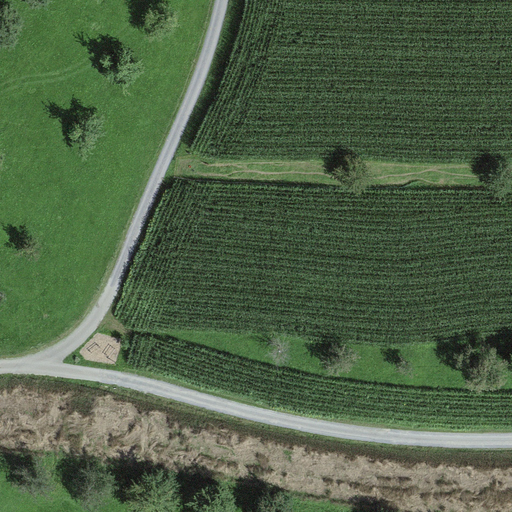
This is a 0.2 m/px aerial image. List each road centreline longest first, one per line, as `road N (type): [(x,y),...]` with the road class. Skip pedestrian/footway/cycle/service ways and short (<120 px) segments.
road 1 (track): [(511,442),(462,446),(352,432),(48,363)]
road 2 (track): [(115,282),(208,51),(220,0)]
road 3 (unclassified): [(115,282),(87,334),(48,363),(0,369)]
